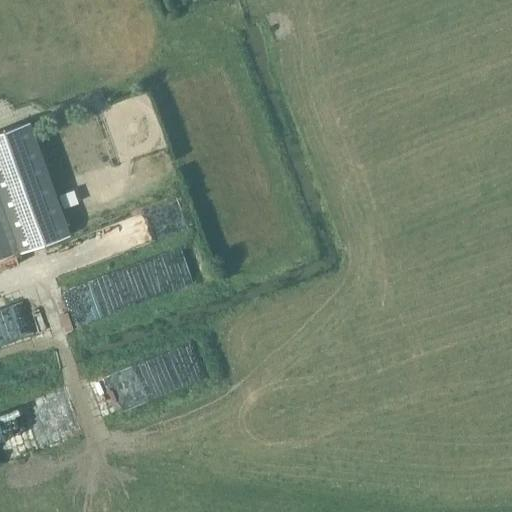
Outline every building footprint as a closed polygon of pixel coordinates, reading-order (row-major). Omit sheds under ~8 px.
[(31,122),(0,132),(0,191),(22,252),(71,235),(31,122)] [(0,260),(19,254),(0,199),(0,260)] [(69,278),(80,309),(133,290),(122,259),(69,278)] [(138,281),(169,282),(169,262),(139,261),(138,281)] [(27,293),(0,300),(0,326),(13,323),(8,306),(29,301),(27,293)] [(199,332),(91,367),(102,400),(210,365),(199,332)]
